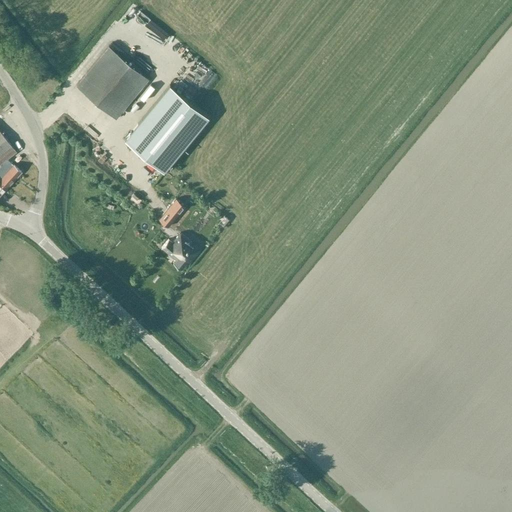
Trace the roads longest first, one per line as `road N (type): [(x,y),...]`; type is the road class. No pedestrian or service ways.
road 1 (unclassified): [(331,511),(29,229)]
road 2 (unclassified): [(29,229),(43,161),(33,124),(0,71)]
